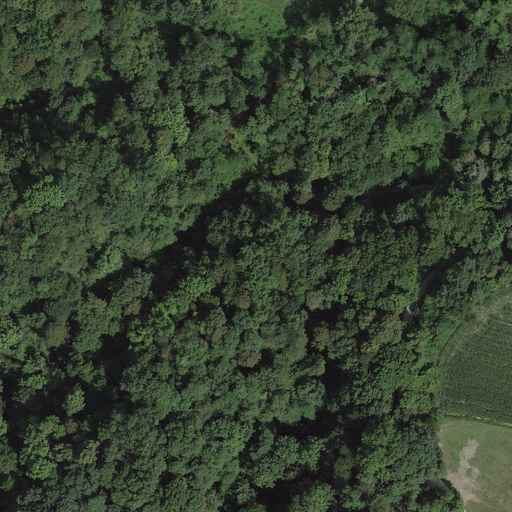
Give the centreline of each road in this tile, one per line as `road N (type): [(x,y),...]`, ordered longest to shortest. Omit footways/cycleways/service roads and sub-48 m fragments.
road 1 (track): [(461,511),(430,475),(404,389),(392,307),(511,215)]
road 2 (track): [(511,177),(380,199),(319,198),(277,178),(236,129)]
